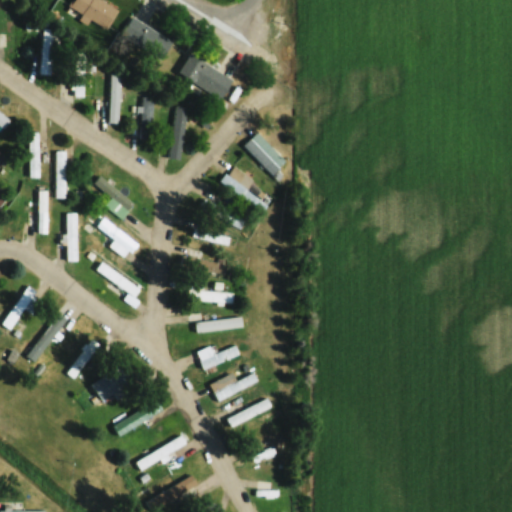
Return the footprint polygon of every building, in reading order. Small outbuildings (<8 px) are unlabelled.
[(116,9),(101,0),(70,0),(67,5),(104,28),(116,9)] [(123,35),(158,59),(170,41),(135,16),(123,35)] [(59,48),(61,29),(42,27),(37,74),(49,75),(52,47),(59,48)] [(70,96),(82,96),(83,50),(72,50),(70,96)] [(232,79),(188,53),(176,73),(220,100),(232,79)] [(108,122),(118,122),(118,72),(108,72),(108,122)] [(151,138),(151,96),(140,96),(140,138),(151,138)] [(168,157),(179,158),(185,107),(173,105),(168,157)] [(8,119),(0,112),(0,126),(2,128),(8,119)] [(275,180),(282,174),(276,168),(284,161),(256,131),(241,145),(275,180)] [(27,132),(27,177),(38,177),(38,146),(44,146),(44,141),(37,141),(37,132),(27,132)] [(54,197),(64,197),(64,150),(54,150),(54,197)] [(217,180),(260,213),(269,200),(229,170),(225,175),(222,172),(217,180)] [(132,202),(97,177),(92,184),(107,195),(101,204),(121,218),(132,202)] [(36,232),(45,232),(45,189),(36,189),(36,232)] [(197,207),(240,232),(246,221),(203,197),(197,207)] [(74,260),(74,212),(64,212),(64,260),(74,260)] [(122,257),(134,243),(102,216),(94,226),(111,239),(107,244),(122,257)] [(191,235),(225,245),(228,236),(193,227),(191,235)] [(94,268),(119,285),(123,279),(99,262),(94,268)] [(34,291),(25,285),(0,321),(0,322),(8,328),(34,291)] [(231,290),(196,290),(196,300),(231,300),(231,290)] [(34,362),(63,317),(55,312),(25,356),(34,362)] [(241,326),(240,315),(192,322),(194,332),(241,326)] [(61,376),(70,382),(96,343),(87,337),(61,376)] [(207,345),(194,352),(203,371),(236,354),(232,345),(212,355),(207,345)] [(113,398),(135,383),(121,362),(89,385),(100,400),(110,393),(113,398)] [(211,391),(215,401),(251,387),(247,377),(211,391)] [(225,417),(229,426),(269,407),(265,399),(225,417)] [(157,412),(151,401),(106,426),(112,437),(157,412)] [(132,462),(138,471),(184,444),(178,434),(132,462)] [(286,454),(283,444),(249,456),(252,465),(286,454)] [(202,511),(215,511),(218,506),(207,501),(202,511)] [(42,511),(43,503),(4,503),(3,511),(42,511)]
